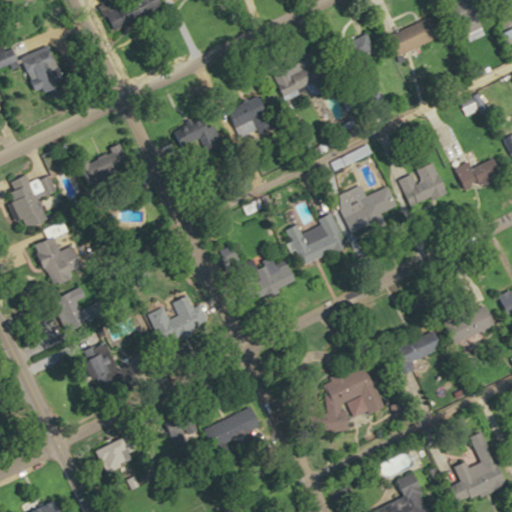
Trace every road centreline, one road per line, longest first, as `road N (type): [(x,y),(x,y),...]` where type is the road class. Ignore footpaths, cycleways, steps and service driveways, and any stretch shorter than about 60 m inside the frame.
road 1 (residential): [(0,469),(511,216)]
road 2 (residential): [(316,511),(81,0)]
road 3 (tertiary): [(320,0),(0,154)]
road 4 (tertiary): [(89,511),(0,332)]
